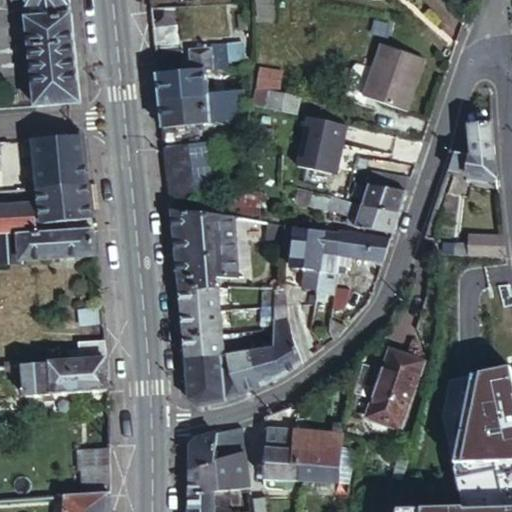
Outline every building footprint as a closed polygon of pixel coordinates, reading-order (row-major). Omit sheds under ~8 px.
[(0,0),(0,14),(17,14),(16,0),(0,0)] [(28,0),(29,12),(75,8),(73,0),(28,0)] [(187,64),(181,4),(178,5),(161,5),(154,6),(159,66),(187,64)] [(39,103),(83,100),(75,8),(29,12),(32,34),(39,103)] [(226,65),(234,64),(233,58),(248,57),(247,37),(216,41),(217,47),(219,66),(226,65)] [(374,43),(363,99),(406,107),(417,52),(374,43)] [(193,49),(195,69),(210,67),(219,66),(217,47),(193,49)] [(244,83),(242,64),(234,64),(226,65),(227,85),(244,83)] [(219,66),(210,67),(211,86),(227,85),(226,65),(219,66)] [(165,127),(189,125),(215,122),(211,86),(210,67),(195,69),(159,73),(165,127)] [(248,118),(244,83),(227,85),(211,86),(215,122),(239,119),(248,118)] [(271,109),(300,115),(303,98),(275,93),(271,109)] [(351,124),(312,117),(302,163),(336,169),(342,166),(351,124)] [(249,136),(249,134),(248,118),(239,119),(240,137),(249,136)] [(165,127),(166,141),(191,138),(189,125),(165,127)] [(475,154),(499,153),(496,126),(475,127),(475,154)] [(256,133),(256,140),(276,143),(276,139),(278,132),(256,127),(256,133)] [(43,183),(92,180),(87,135),(38,138),(39,145),(39,148),(42,174),(43,183)] [(167,145),(172,202),(220,191),(213,140),(167,145)] [(228,143),(230,180),(251,178),(248,141),(228,143)] [(42,174),(39,148),(27,150),(29,176),(42,174)] [(472,154),(475,154),(466,150),(456,175),(473,175),(472,154)] [(473,177),(501,176),(499,153),(475,154),(472,154),(473,175),(473,177)] [(364,200),(404,208),(408,194),(410,189),(412,176),(374,169),(373,181),(369,181),(364,200)] [(70,227),(95,227),(92,180),(43,183),(46,220),(70,219),(70,227)] [(245,189),(242,214),(253,215),(263,216),(266,191),(245,189)] [(347,221),(357,222),(360,213),(345,209),(348,196),(332,193),(328,209),(348,215),(347,221)] [(357,222),(395,228),(397,228),(404,208),(364,200),(348,196),(345,209),(360,213),(357,222)] [(0,232),(36,230),(34,202),(0,202),(0,232)] [(238,231),(236,213),(174,208),(179,276),(208,274),(219,272),(215,247),(239,245),(238,231)] [(253,215),(242,214),(236,213),(238,231),(251,232),(253,215)] [(263,216),(253,215),(251,232),(267,235),(270,217),(263,216)] [(288,219),(270,217),(267,235),(288,237),(288,219)] [(320,269),(326,229),(297,226),(293,266),(306,268),(320,269)] [(0,257),(98,252),(95,227),(70,227),(36,230),(0,232),(0,257)] [(393,234),(345,227),(344,231),(340,259),(355,261),(357,252),(386,256),(393,234)] [(344,231),(326,229),(320,269),(329,271),(338,271),(340,259),(344,231)] [(478,253),(509,253),(508,234),(478,233),(478,253)] [(240,274),(239,245),(215,247),(219,272),(240,274)] [(317,286),(320,269),(306,268),(304,283),(317,286)] [(329,271),(320,269),(317,286),(318,289),(324,290),(329,271)] [(338,271),(329,271),(324,290),(335,291),(337,283),(338,271)] [(180,286),(182,309),(212,307),(220,307),(218,282),(208,283),(180,286)] [(278,284),(259,283),(259,293),(264,295),(264,305),(277,305),(278,284)] [(335,291),(334,305),(346,307),(353,287),(337,283),(335,291)] [(277,305),(264,305),(265,324),(277,323),(277,309),(277,305)] [(303,306),(304,315),(314,315),(314,307),(303,306)] [(182,309),(185,332),(222,328),(220,307),(212,307),(182,309)] [(290,310),(277,309),(277,323),(278,329),(278,346),(278,347),(294,336),(292,325),(290,317),(290,310)] [(314,315),(304,315),(304,323),(312,326),(314,315)] [(335,335),(349,323),(332,315),(330,328),(335,335)] [(185,332),(187,354),(224,351),(223,334),(222,328),(185,332)] [(236,333),(237,350),(258,348),(271,347),(278,346),(278,329),(265,330),(236,333)] [(223,334),(224,351),(227,350),(237,350),(236,333),(223,334)] [(273,350),(283,372),(290,368),(304,358),(294,336),(278,347),(273,350)] [(82,358),(108,357),(106,339),(81,340),(82,358)] [(258,348),(257,357),(273,350),(271,347),(258,348)] [(407,423),(430,358),(398,347),(376,414),(407,423)] [(227,350),(240,391),(261,383),(250,360),(257,357),(258,348),(237,350),(227,350)] [(226,376),(227,396),(240,391),(227,350),(224,351),(226,376)] [(250,360),(261,383),(270,379),(283,372),(273,350),(257,357),(250,360)] [(187,354),(190,379),(226,376),(224,351),(187,354)] [(26,393),(110,390),(108,357),(82,358),(24,361),(24,371),(26,393)] [(24,361),(6,362),(6,371),(24,371),(24,361)] [(511,511),(511,365),(454,379),(447,415),(468,506),(404,510),(403,511),(511,511)] [(226,376),(190,379),(190,390),(192,399),(194,401),(198,403),(204,402),(227,396),(226,376)] [(288,448),(296,448),(299,429),(270,426),(268,447),(288,448)] [(198,438),(195,441),(194,444),(194,470),(230,465),(229,452),(247,448),(245,427),(198,438)] [(345,453),(348,433),(299,429),(296,448),(306,450),(323,451),(345,453)] [(412,458),(376,446),(370,466),(405,478),(412,458)] [(288,448),(268,447),(266,473),(285,475),(288,448)] [(252,485),(247,448),(229,452),(230,465),(233,488),(252,485)] [(285,475),(304,477),(306,450),(296,448),(288,448),(285,475)] [(306,450),(304,477),(321,478),(323,451),(306,450)] [(323,451),(321,478),(343,480),(345,453),(323,451)] [(230,465),(194,470),(193,494),(213,491),(233,488),(230,465)] [(83,484),(112,484),(112,466),(82,467),(83,484)] [(233,488),(213,491),(213,505),(234,505),(233,488)] [(68,511),(112,511),(112,502),(112,489),(69,490),(68,511)] [(213,491),(193,494),(192,511),(238,511),(239,511),(213,507),(213,505),(213,491)] [(255,510),(255,511),(273,511),(271,494),(253,498),(255,510)] [(255,510),(253,498),(253,496),(246,497),(247,510),(255,510)]
